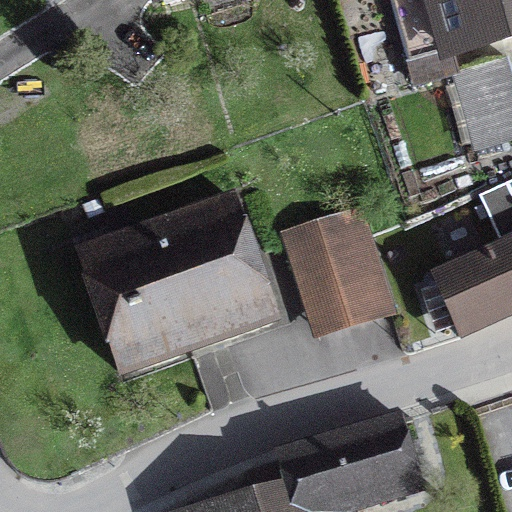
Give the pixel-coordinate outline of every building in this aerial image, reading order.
[(455,72),(450,52),(511,34),(511,0),(391,0),(414,83),(455,72)] [(454,74),(475,151),(511,140),(511,72),(508,59),(454,74)] [(511,180),(478,196),(500,241),(511,235),(511,180)] [(78,255),(119,372),(275,317),(234,200),(129,237),(78,255)] [(358,215),(319,227),(348,321),(387,309),(358,215)] [(511,243),(439,277),(461,338),(511,313),(511,243)] [(285,487),(292,511),(342,511),(343,511),(406,492),(397,462),(414,457),(403,420),(277,459),(285,487)] [(342,511),(292,511),(285,487),(192,511),(343,511),(342,511)]
